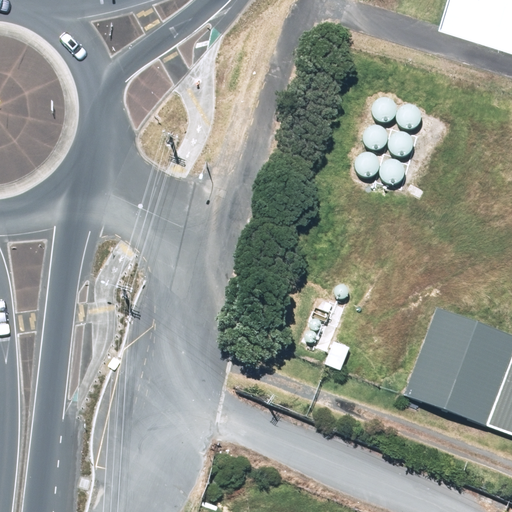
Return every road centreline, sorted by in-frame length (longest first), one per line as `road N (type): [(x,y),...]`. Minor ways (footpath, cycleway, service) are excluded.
road 1 (secondary): [(70,195),(36,511)]
road 2 (secondary): [(0,472),(8,401),(0,308)]
road 3 (secondary): [(208,0),(99,97)]
